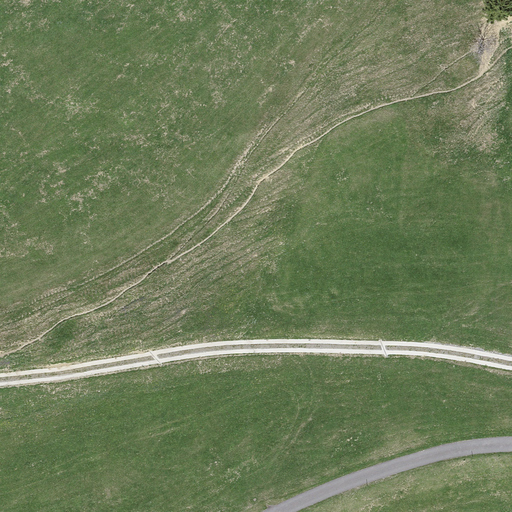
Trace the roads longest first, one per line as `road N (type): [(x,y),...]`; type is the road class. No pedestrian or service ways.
road 1 (track): [(511,370),(445,357),(205,356),(0,384)]
road 2 (track): [(284,511),(325,490),(511,454)]
